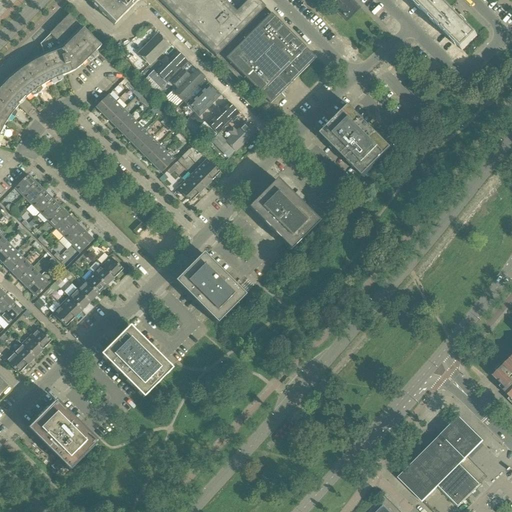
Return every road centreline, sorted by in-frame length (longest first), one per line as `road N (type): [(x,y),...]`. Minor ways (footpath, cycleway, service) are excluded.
road 1 (primary): [(511,135),(191,511)]
road 2 (residential): [(283,147),(152,17),(108,35),(72,0)]
road 3 (primary): [(300,511),(432,365)]
road 4 (residential): [(27,152),(158,281)]
road 5 (residential): [(72,111),(200,238)]
road 6 (residential): [(511,0),(493,39),(459,73),(410,24)]
road 7 (residential): [(282,168),(319,203),(345,175),(301,130)]
road 8 (residential): [(52,379),(158,281)]
road 9 (residential): [(200,238),(243,277),(270,250),(237,219)]
road 10 (residential): [(382,72),(414,105),(393,126),(350,81)]
road 11 (residential): [(52,379),(94,422),(119,396),(89,367)]
road 12 (residential): [(139,318),(169,347),(192,324),(158,281)]
road 13 (primary): [(432,365),(511,265)]
road 14 (residential): [(200,238),(283,147)]
